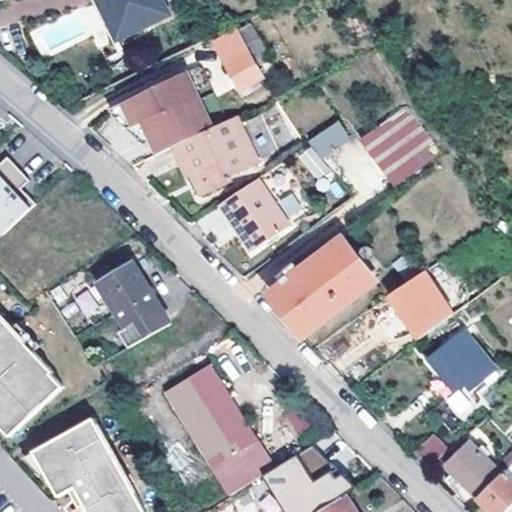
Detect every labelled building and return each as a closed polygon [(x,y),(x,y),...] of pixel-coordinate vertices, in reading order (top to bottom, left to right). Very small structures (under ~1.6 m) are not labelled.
[(98,0),(119,40),(170,15),(162,0),(98,0)] [(258,69),(271,63),(253,25),(217,42),(240,90),(248,86),(252,93),(266,86),(258,69)] [(186,72),(120,105),(131,127),(140,123),(146,135),(155,154),(172,146),(212,127),(186,72)] [(138,140),(146,135),(140,123),(131,127),(120,105),(108,110),(127,129),(138,140)] [(398,105),(355,137),(390,183),(433,150),(398,105)] [(241,150),(251,145),(237,116),(212,127),(172,146),(187,177),(193,175),(203,195),(230,181),(228,177),(249,166),(241,150)] [(339,121),(309,139),(321,159),(351,140),(339,121)] [(259,161),(251,145),(241,150),(249,166),(259,161)] [(314,146),(299,154),(314,180),(328,172),(314,146)] [(10,155),(2,163),(23,186),(32,178),(10,155)] [(0,227),(5,233),(38,201),(23,186),(2,163),(0,161),(0,227)] [(198,197),(203,195),(193,175),(187,177),(198,197)] [(251,252),(290,226),(260,177),(221,203),(251,252)] [(278,201),(292,221),(305,212),(291,193),(278,201)] [(362,261),(343,238),(273,295),(304,333),(376,277),(362,261)] [(127,329),(162,306),(134,263),(99,284),(127,329)] [(427,267),(420,272),(440,301),(447,296),(427,267)] [(440,301),(420,272),(389,294),(413,327),(424,319),(432,330),(448,318),(437,303),(440,301)] [(75,301),(89,315),(99,306),(85,292),(75,301)] [(162,306),(127,329),(120,333),(130,348),(172,322),(162,306)] [(0,425),(10,437),(64,390),(31,353),(11,330),(0,317),(0,425)] [(421,338),(432,330),(424,319),(413,327),(421,338)] [(11,330),(31,353),(35,349),(15,327),(11,330)] [(465,381),(470,388),(495,369),(465,331),(430,358),(455,389),(465,381)] [(263,475),(276,466),(212,363),(165,393),(230,495),(263,475)] [(35,451),(61,497),(77,488),(81,494),(90,511),(142,511),(147,509),(96,417),(35,451)] [(429,468),(449,451),(434,433),(413,451),(429,468)] [(276,466),(263,475),(271,488),(275,486),(291,511),(315,511),(346,493),(357,486),(347,470),(340,474),(335,467),(339,464),(323,437),(276,466)] [(478,496),(504,472),(489,458),(492,453),(484,445),(480,448),(472,441),(448,465),(478,496)] [(504,472),(478,496),(494,511),(503,511),(511,504),(511,477),(505,470),(504,472)] [(357,511),(346,493),(315,511),(357,511)]
